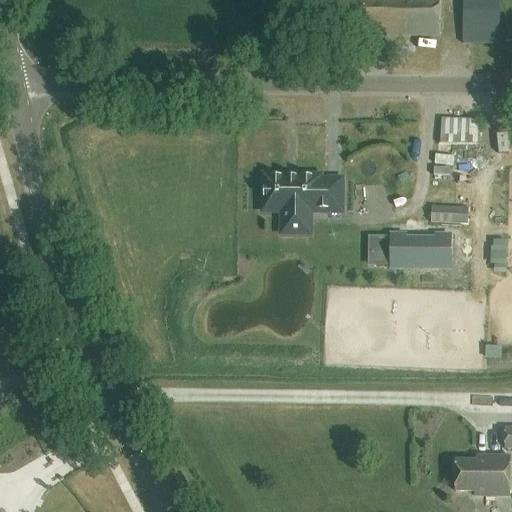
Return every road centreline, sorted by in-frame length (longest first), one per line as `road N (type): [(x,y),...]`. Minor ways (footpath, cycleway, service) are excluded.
road 1 (unclassified): [(511,83),(103,82),(17,91)]
road 2 (tertiary): [(176,511),(86,328),(42,204),(17,91)]
